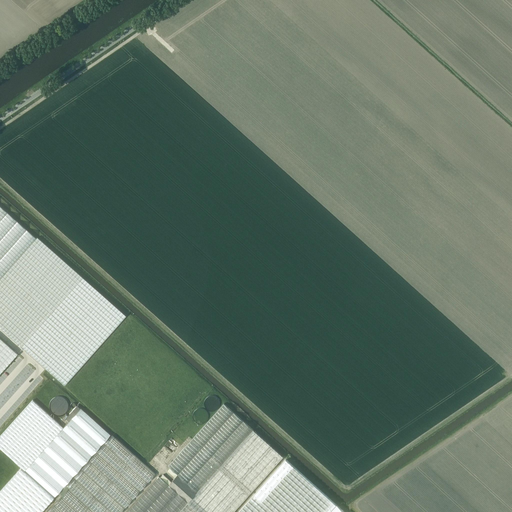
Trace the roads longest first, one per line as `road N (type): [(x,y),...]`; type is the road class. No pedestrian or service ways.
road 1 (tertiary): [(0,119),(175,0)]
road 2 (track): [(346,510),(511,394)]
